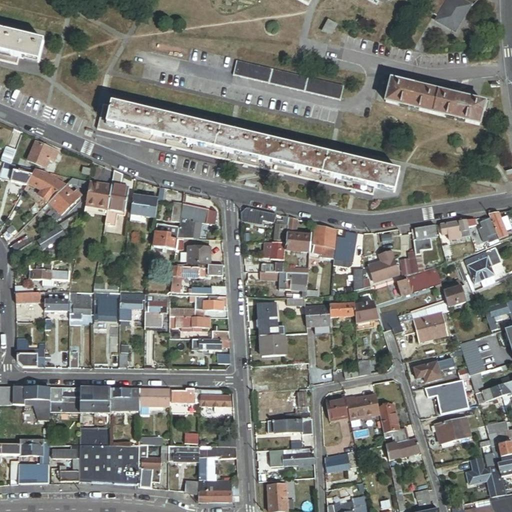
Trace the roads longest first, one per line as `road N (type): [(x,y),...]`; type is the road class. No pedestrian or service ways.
road 1 (residential): [(231,194),(352,222),(511,198)]
road 2 (residential): [(0,112),(145,173),(231,194)]
road 3 (residential): [(243,383),(8,378)]
road 4 (residential): [(399,374),(316,391),(323,511)]
road 5 (residential): [(243,383),(231,194)]
road 6 (residential): [(443,511),(399,374)]
road 7 (residential): [(0,250),(8,378)]
road 8 (residential): [(250,511),(243,383)]
